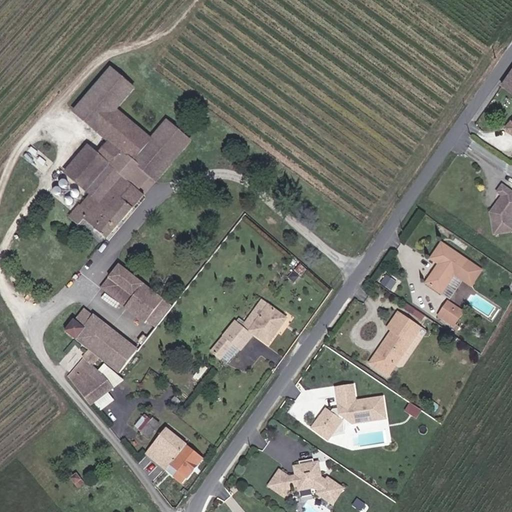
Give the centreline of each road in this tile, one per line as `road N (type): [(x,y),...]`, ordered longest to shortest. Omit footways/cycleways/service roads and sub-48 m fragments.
road 1 (unclassified): [(195,511),(207,484),(366,271),(511,53)]
road 2 (track): [(0,196),(12,158),(105,54),(172,28),(196,0)]
